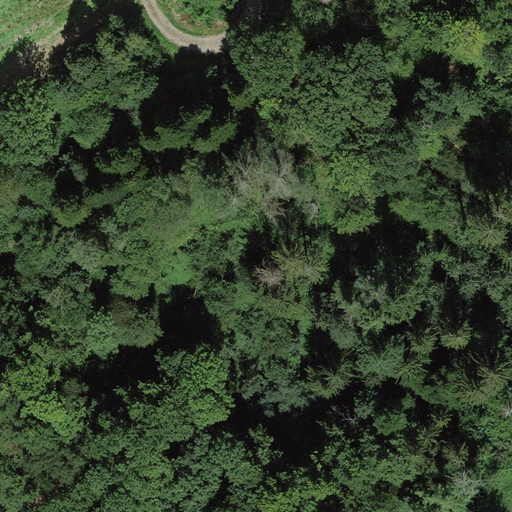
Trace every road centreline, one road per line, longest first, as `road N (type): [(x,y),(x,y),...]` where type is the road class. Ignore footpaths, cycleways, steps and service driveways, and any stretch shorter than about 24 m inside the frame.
road 1 (track): [(0,259),(134,182),(232,145),(264,102),(246,12)]
road 2 (track): [(141,0),(161,37),(196,47),(232,30),(249,0)]
